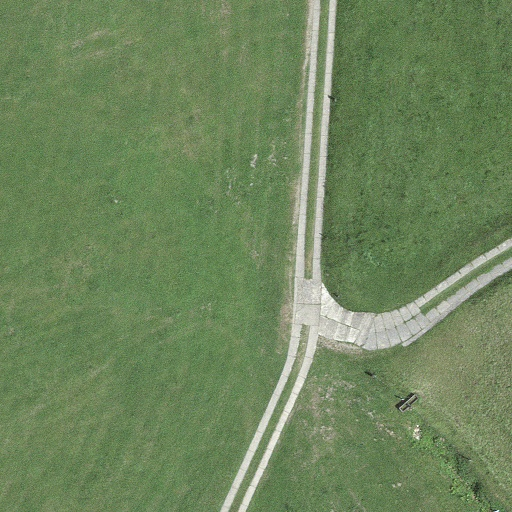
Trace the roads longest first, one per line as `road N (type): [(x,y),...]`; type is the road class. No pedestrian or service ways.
road 1 (track): [(326,0),(309,307),(283,408),(230,511)]
road 2 (track): [(309,307),(359,330),(420,315),(511,262)]
